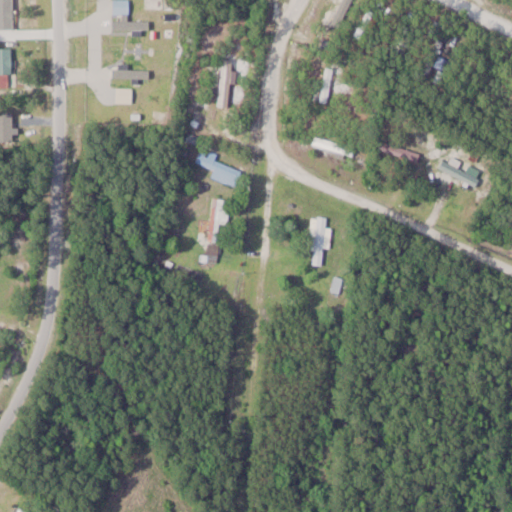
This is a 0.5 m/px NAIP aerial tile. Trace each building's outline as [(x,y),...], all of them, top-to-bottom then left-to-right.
[(0,0),(0,20),(9,20),(8,0),(0,0)] [(0,47),(0,73),(14,74),(14,48),(0,47)] [(333,68),(325,68),(324,102),(332,103),(333,68)] [(356,147),(316,135),(314,143),(353,156),(356,147)] [(380,149),(419,161),(421,154),(382,141),(380,149)] [(198,163),(217,170),(214,178),(235,185),(240,169),(217,161),(219,154),(202,149),(198,163)] [(477,187),(482,178),(444,159),(440,168),(477,187)] [(208,259),(219,260),(224,223),(230,224),(233,200),(215,198),(208,259)] [(328,216),(312,217),(313,265),(325,265),(325,247),(332,247),(332,227),(328,227),(328,216)]
